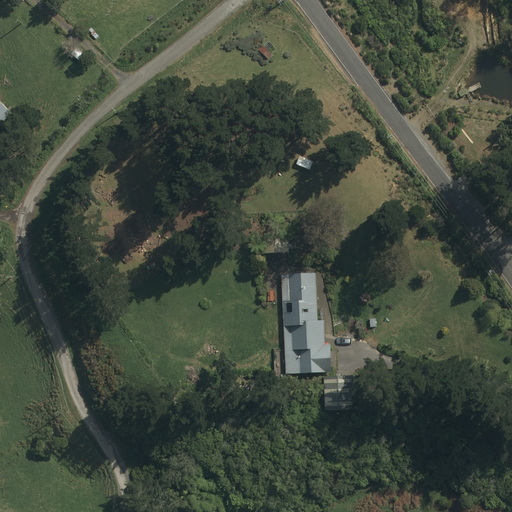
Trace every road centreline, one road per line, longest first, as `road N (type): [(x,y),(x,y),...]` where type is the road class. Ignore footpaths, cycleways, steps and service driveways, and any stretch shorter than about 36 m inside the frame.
road 1 (unclassified): [(124,511),(120,485),(60,367),(17,257),(21,217),(35,180),(65,140),(227,0)]
road 2 (unclassified): [(294,0),(511,280)]
road 3 (track): [(401,130),(449,99),(511,109)]
